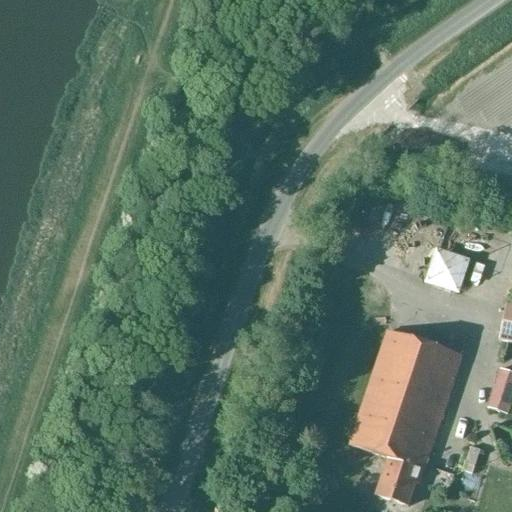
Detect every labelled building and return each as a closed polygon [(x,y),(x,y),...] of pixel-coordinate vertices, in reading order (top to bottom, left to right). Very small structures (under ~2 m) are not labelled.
[(140,96),(142,76),(129,74),(126,95),(140,96)] [(446,228),(438,252),(449,256),(457,232),(446,228)] [(436,251),(425,286),(459,297),(471,263),(449,256),(438,252),(436,251)] [(499,343),(511,345),(511,306),(506,305),(499,343)] [(385,462),(373,499),(409,510),(417,489),(420,490),(464,360),(386,333),(346,449),(385,462)] [(487,408),(509,415),(511,403),(511,374),(500,370),(487,408)] [(471,474),(479,452),(470,449),(463,472),(471,474)]
